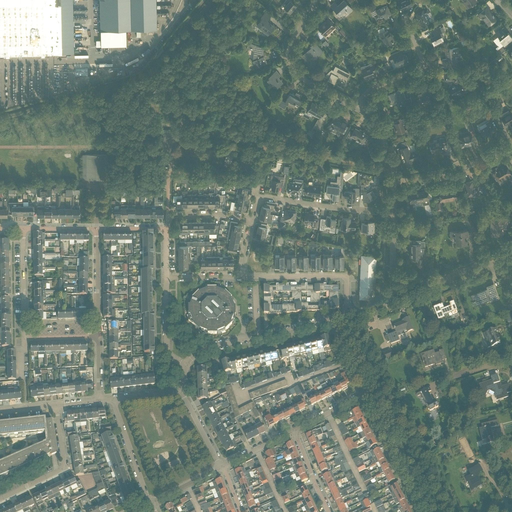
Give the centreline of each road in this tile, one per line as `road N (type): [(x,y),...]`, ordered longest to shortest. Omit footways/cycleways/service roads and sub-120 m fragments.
road 1 (residential): [(357,108),(287,63),(289,39),(314,0)]
road 2 (unclassified): [(187,365),(204,348),(326,320)]
road 3 (residential): [(241,277),(339,275),(347,283),(347,315)]
road 4 (residential): [(392,211),(257,196)]
road 5 (residential): [(427,511),(366,393)]
road 6 (residential): [(0,498),(62,467),(54,405)]
road 7 (residential): [(511,258),(392,303)]
road 8 (residential): [(394,178),(435,173),(511,143)]
